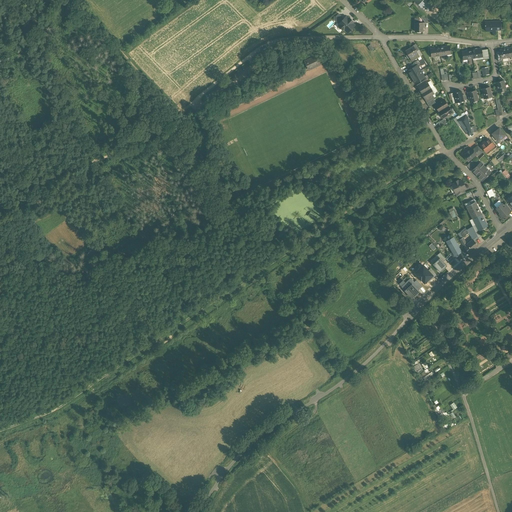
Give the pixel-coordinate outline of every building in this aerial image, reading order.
[(437,2),(434,0),(416,0),(415,2),(421,8),(423,6),(427,11),(437,2)] [(344,19),(338,14),(333,18),(339,24),(344,19)] [(348,19),(346,17),(344,19),(339,24),(339,25),(338,26),(343,30),(344,29),(347,32),(354,25),(352,23),(353,22),(349,18),(348,19)] [(502,21),(485,22),(486,31),(493,31),(493,34),(496,34),(496,30),(502,29),(502,21)] [(419,23),(414,23),(414,32),(422,32),(422,28),(424,28),(424,23),(419,23)] [(416,51),(413,46),(405,51),(412,61),(420,57),(416,51)] [(448,46),(443,47),(439,48),(441,55),(446,54),(446,55),(450,54),(448,46)] [(436,48),(430,49),(431,57),(435,57),(435,56),(441,55),(439,48),(436,48)] [(475,50),(471,50),(472,58),(478,57),(482,57),(480,49),(475,50)] [(467,51),(461,52),(462,59),(462,60),(466,59),(472,58),(471,50),(467,51)] [(316,56),(305,61),(308,69),(320,63),(316,56)] [(412,68),(407,71),(409,74),(411,77),(421,71),(417,66),(417,65),(412,68)] [(421,71),(411,77),(413,80),(412,80),(414,83),(419,80),(424,77),(421,71)] [(503,81),(495,83),(496,87),(498,92),(505,90),(504,87),(503,81)] [(426,84),(418,88),(421,94),(431,88),(428,83),(426,84)] [(431,88),(421,94),(424,99),(432,95),(434,94),(431,88)] [(489,88),(481,89),(482,93),(483,93),(484,99),(491,97),(490,94),(491,94),(489,88)] [(461,91),(453,93),(454,97),(456,102),(463,101),(462,97),(461,91)] [(475,91),(467,92),(468,96),(469,96),(470,102),(477,100),(476,97),(477,97),(475,91)] [(432,95),(424,99),(426,103),(433,99),(434,98),(432,95)] [(433,99),(426,103),(429,107),(436,104),(433,99)] [(444,100),(435,106),(439,112),(448,106),(444,100)] [(448,106),(439,112),(443,118),(452,113),(448,106)] [(469,127),(468,117),(466,115),(458,120),(462,125),(469,135),(471,133),(471,132),(469,127)] [(459,127),(462,125),(458,120),(457,117),(453,120),(459,127)] [(444,119),(438,123),(440,127),(447,123),(444,119)] [(499,129),(492,134),(494,136),(497,140),(498,141),(505,135),(499,129)] [(488,139),(480,145),(486,152),(494,146),(488,139)] [(477,146),(473,150),(476,155),(477,156),(482,152),(477,146)] [(472,149),(463,155),(468,161),(476,155),(473,150),(472,149)] [(503,153),(496,159),(499,163),(506,157),(503,153)] [(475,168),(472,171),(477,176),(485,168),(480,163),(475,168)] [(485,168),(477,176),(482,181),(490,173),(485,168)] [(506,178),(510,175),(505,169),(502,172),(506,178)] [(497,172),(490,177),(492,180),(500,174),(497,172)] [(462,181),(458,182),(457,181),(454,182),(455,184),(452,185),(455,193),(463,189),(465,188),(462,181)] [(475,203),(466,207),(472,219),(481,215),(477,207),(475,203)] [(503,206),(502,204),(496,209),(500,214),(499,215),(502,219),(508,215),(509,214),(509,213),(503,206)] [(507,206),(505,204),(503,206),(509,213),(511,211),(507,206)] [(448,210),(453,218),(458,215),(454,207),(448,210)] [(481,215),(472,219),(476,227),(478,231),(487,227),(485,223),(481,215)] [(453,237),(446,241),(454,256),(462,252),(453,237)] [(466,246),(464,248),(468,253),(478,246),(473,240),(466,246)] [(443,262),(446,259),(440,252),(437,255),(443,262)] [(445,258),(450,263),(454,259),(450,254),(445,258)] [(446,266),(439,258),(432,264),(439,272),(440,272),(446,266)] [(423,265),(415,273),(424,282),(432,275),(428,270),(423,265)] [(401,287),(405,290),(412,284),(414,282),(411,278),(401,287)] [(416,280),(412,284),(418,290),(422,286),(416,280)] [(405,290),(412,298),(419,292),(418,290),(412,284),(405,290)] [(424,381),(434,374),(432,370),(422,378),(424,381)]
